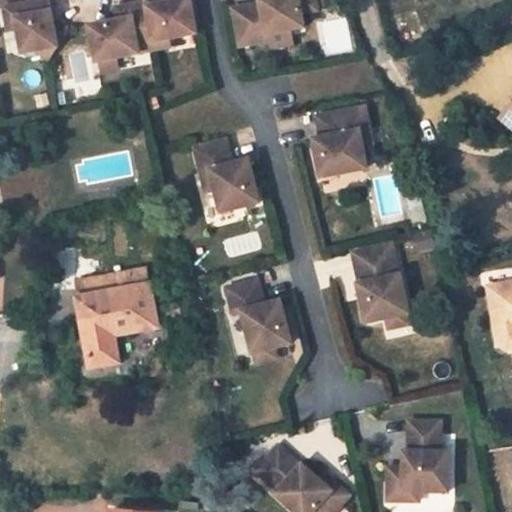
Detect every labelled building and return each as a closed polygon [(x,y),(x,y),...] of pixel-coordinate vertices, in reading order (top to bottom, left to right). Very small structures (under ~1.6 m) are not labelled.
[(52,15),(49,0),(41,0),(13,5),(18,28),(22,52),(35,49),(49,59),(68,31),(53,21),(49,19),(52,15)] [(190,0),(174,0),(166,2),(166,0),(145,0),(146,2),(122,6),(125,19),(117,20),(89,26),(96,61),(100,60),(116,57),(155,49),(154,41),(169,38),(197,33),(190,0)] [(316,0),(259,0),(260,3),(232,9),(240,47),(257,43),(255,33),(267,31),(267,34),(304,26),(302,13),(318,10),(317,6),(316,0)] [(18,28),(13,5),(3,7),(8,30),(18,28)] [(125,19),(122,6),(115,8),(117,20),(125,19)] [(269,41),(267,34),(267,31),(255,33),(257,43),(269,41)] [(170,46),(169,38),(154,41),(155,49),(170,46)] [(119,71),(116,57),(100,60),(103,74),(119,71)] [(437,75),(431,62),(407,72),(413,86),(437,75)] [(511,103),(502,117),(511,125),(511,103)] [(366,107),(317,116),(321,137),(313,138),(320,176),(367,168),(363,145),(360,130),(370,128),(366,107)] [(372,143),(370,128),(360,130),(363,145),(372,143)] [(233,163),(226,140),(195,149),(201,172),(210,170),(215,189),(222,212),(261,201),(250,164),(240,167),(239,162),(233,163)] [(215,189),(210,170),(201,172),(206,192),(215,189)] [(399,274),(392,243),(361,250),(368,281),(360,283),(358,283),(366,322),(386,318),(407,313),(409,312),(401,274),(399,274)] [(368,281),(361,250),(352,252),(360,283),(368,281)] [(157,327),(146,267),(79,279),(82,297),(78,298),(91,365),(118,360),(114,334),(157,327)] [(465,283),(463,271),(451,275),(454,285),(465,283)] [(292,343),(282,305),(276,306),(275,302),(265,304),(258,280),(227,288),(233,314),(242,311),(253,353),(254,353),(275,347),(292,343)] [(511,282),(487,287),(494,322),(504,335),(511,333),(511,282)] [(468,295),(465,283),(454,285),(457,299),(468,295)] [(179,305),(161,307),(164,321),(181,318),(179,305)] [(407,313),(386,318),(389,328),(410,323),(407,313)] [(511,333),(504,335),(494,322),(496,336),(497,344),(506,350),(511,349),(511,333)] [(278,358),(275,347),(254,353),(257,363),(278,358)] [(441,452),(442,422),(409,421),(408,451),(408,467),(403,467),(388,467),(387,501),(404,501),(404,491),(419,491),(449,492),(450,451),(441,452)] [(320,479),(302,463),(301,465),(278,446),(256,471),(279,491),(276,493),(296,511),(312,511),(316,508),(320,511),(334,511),(351,494),(333,478),(327,485),(320,479)] [(333,478),(326,472),(320,479),(327,485),(333,478)] [(419,491),(404,491),(404,501),(419,501),(419,491)]
